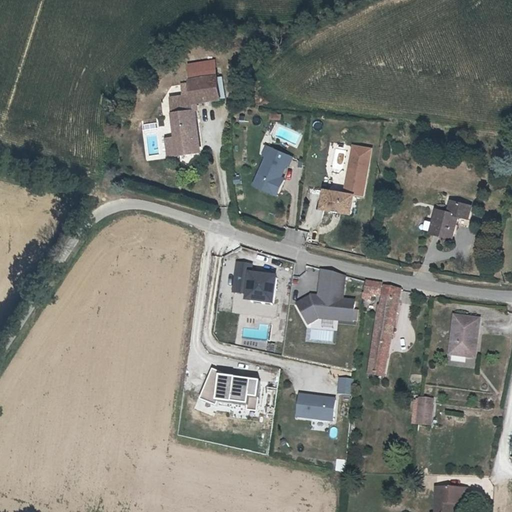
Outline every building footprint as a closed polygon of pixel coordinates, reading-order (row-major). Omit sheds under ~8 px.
[(189,107),(196,105),(201,105),(199,95),(226,91),(223,70),(197,74),(199,91),(187,93),(188,97),(189,107)] [(201,145),(196,105),(189,107),(188,97),(176,99),(182,148),(201,145)] [(162,160),(160,127),(143,128),(145,161),(162,160)] [(261,155),(264,157),(252,185),(277,196),(284,179),(281,178),(285,166),(289,168),(293,157),(265,146),(261,155)] [(351,146),(347,146),(340,193),(348,174),(351,146)] [(348,174),(340,193),(351,194),(351,195),(359,197),(365,148),(351,146),(348,174)] [(318,209),(331,211),(331,208),(337,209),(336,212),(349,214),(351,195),(351,194),(340,193),(322,190),(318,209)] [(452,207),(449,219),(438,215),(431,238),(452,244),(458,223),(468,226),(472,212),(452,207)] [(234,295),(248,296),(247,306),(277,309),(280,278),(254,276),(255,265),(237,264),(234,295)] [(321,273),(318,299),(304,297),(301,321),(356,327),(359,301),(345,300),(348,275),(321,273)] [(357,292),(364,293),(373,295),(375,284),(359,281),(357,292)] [(381,286),(378,297),(394,301),(396,289),(381,286)] [(377,362),(394,301),(378,297),(376,307),(372,307),(355,371),(358,372),(374,375),(377,362)] [(482,307),(457,304),(451,342),(473,345),(476,322),(480,322),(482,307)] [(261,410),(265,381),(210,374),(206,403),(261,410)] [(338,397),(353,397),(353,380),(339,379),(338,397)] [(418,410),(431,412),(433,385),(421,384),(419,405),(418,410)] [(296,419),(335,424),(338,400),(300,394),(296,419)] [(426,511),(451,511),(452,496),(463,497),(464,481),(433,480),(432,506),(427,506),(426,511)]
